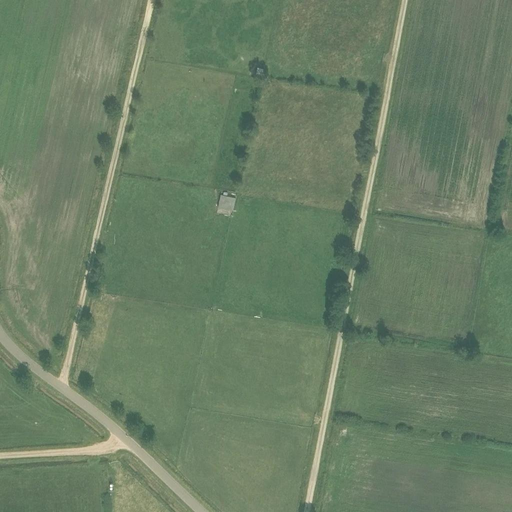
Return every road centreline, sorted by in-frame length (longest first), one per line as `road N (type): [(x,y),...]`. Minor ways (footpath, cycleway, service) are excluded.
road 1 (track): [(302,511),(403,0)]
road 2 (track): [(60,384),(149,0)]
road 3 (unclassified): [(204,511),(0,334)]
road 4 (track): [(0,453),(125,438)]
